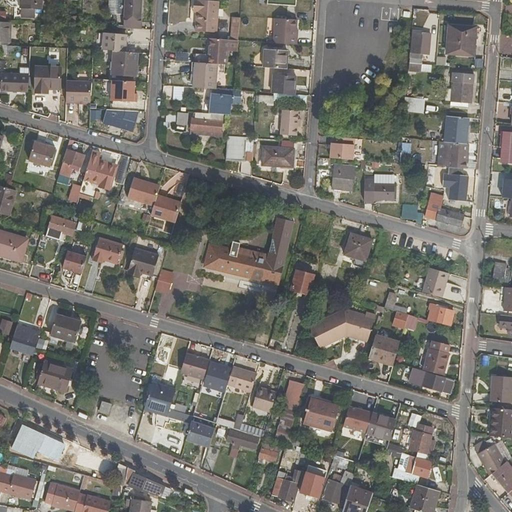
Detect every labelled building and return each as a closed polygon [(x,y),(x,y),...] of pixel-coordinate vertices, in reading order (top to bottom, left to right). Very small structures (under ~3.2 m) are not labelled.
[(20,0),(20,8),(41,9),(41,0),(20,0)] [(117,0),(117,14),(124,14),(124,28),(140,29),(141,0),(117,0)] [(199,12),(218,14),(219,1),(201,0),(194,0),(194,8),(197,8),(197,12),(199,12)] [(218,14),(199,12),(198,31),(217,32),(218,14)] [(232,17),(231,33),(240,34),(241,18),(232,17)] [(273,43),(297,45),(297,36),(296,36),(297,20),(275,18),(273,43)] [(11,23),(0,22),(0,45),(10,46),(11,23)] [(446,54),(474,56),(477,28),(449,25),(448,30),(445,30),(443,41),(447,42),(446,54)] [(419,59),(421,33),(412,32),(409,63),(428,65),(428,60),(419,59)] [(114,51),(126,52),(127,34),(104,33),(103,50),(114,51)] [(228,65),(229,50),(239,50),(239,41),(210,39),(209,54),(195,53),(195,62),(218,64),(228,65)] [(263,67),(287,69),(288,51),(265,49),(263,67)] [(135,62),(138,62),(139,53),(126,52),(114,51),(112,74),(134,76),(135,62)] [(212,89),(216,89),(218,64),(195,62),(193,87),(212,89)] [(35,93),(49,93),(49,89),(61,90),(61,68),(36,67),(35,93)] [(469,104),(472,104),(474,75),(453,73),(451,106),(468,107),(469,104)] [(29,93),(30,75),(1,74),(1,91),(29,93)] [(272,93),(295,95),(296,77),(274,75),(272,93)] [(112,102),(137,103),(138,95),(135,95),(135,82),(112,81),(112,102)] [(67,82),(66,102),(91,103),(92,83),(67,82)] [(174,86),(173,99),(183,100),(184,87),(174,86)] [(231,104),(241,104),(241,91),(236,90),(216,89),(212,89),(210,114),(223,115),(228,115),(230,115),(231,104)] [(268,102),(274,103),(274,96),(257,94),(256,100),(268,101),(268,102)] [(56,108),(56,95),(34,95),(34,109),(56,108)] [(407,112),(423,114),(425,99),(409,98),(407,112)] [(66,124),(79,124),(79,107),(66,107),(66,124)] [(297,136),(299,111),(282,109),(280,135),(297,136)] [(90,120),(101,120),(101,110),(89,110),(90,120)] [(103,123),(134,133),(140,112),(107,110),(103,123)] [(189,112),(178,112),(177,124),(188,125),(189,112)] [(195,118),(192,118),(191,134),(221,137),(223,115),(210,114),(195,113),(195,118)] [(450,142),(467,143),(469,118),(447,116),(445,142),(450,142)] [(502,148),(501,163),(511,163),(511,132),(504,132),(503,135),(501,135),(499,148),(502,148)] [(241,161),(240,174),(252,178),(254,139),(254,138),(227,136),(225,160),(241,161)] [(355,139),(332,137),(331,159),(354,160),(355,139)] [(29,160),(51,167),(57,148),(35,142),(29,160)] [(467,143),(450,142),(449,160),(446,160),(446,167),(466,169),(469,143),(467,143)] [(262,165),(293,167),(294,149),(264,147),(262,165)] [(64,162),(60,174),(71,178),(74,169),(80,171),(85,155),(69,150),(65,162),(64,162)] [(93,182),(110,187),(117,165),(99,160),(101,154),(92,151),(84,179),(93,182)] [(332,188),(353,191),(356,169),(334,166),(332,188)] [(134,178),(128,198),(155,206),(158,195),(161,186),(134,178)] [(109,190),(110,187),(93,182),(92,185),(109,190)] [(363,201),(374,201),(374,199),(394,200),(394,184),(363,183),(363,201)] [(77,202),(82,187),(73,184),(69,199),(77,202)] [(0,212),(10,216),(17,191),(0,185),(0,212)] [(155,206),(152,215),(176,222),(182,203),(158,195),(155,206)] [(426,217),(461,227),(464,215),(440,208),(440,206),(430,203),(426,217)] [(420,221),(421,206),(403,204),(402,219),(420,221)] [(50,228),(73,236),(77,223),(53,216),(50,228)] [(269,252),(243,246),(244,242),(235,239),(233,248),(210,242),(204,267),(279,285),(295,220),(278,216),(269,252)] [(80,229),(91,233),(94,225),(83,221),(80,229)] [(0,255),(22,262),(29,240),(0,231),(0,255)] [(44,241),(46,234),(43,233),(36,256),(41,258),(45,241),(44,241)] [(373,240),(351,233),(345,254),(366,261),(373,240)] [(104,260),(118,264),(124,245),(100,238),(93,259),(103,262),(104,260)] [(142,272),(153,276),(159,255),(136,248),(129,273),(140,276),(142,272)] [(83,274),(88,257),(69,251),(64,268),(83,274)] [(499,283),(510,284),(511,272),(505,271),(506,265),(496,264),(493,284),(499,285),(499,283)] [(423,292),(443,298),(450,274),(430,268),(423,292)] [(309,295),(315,275),(297,270),(291,289),(309,295)] [(162,271),(156,289),(168,293),(174,275),(162,271)] [(499,311),(511,311),(511,289),(501,288),(499,311)] [(397,298),(395,294),(390,292),(385,307),(407,314),(408,309),(395,305),(397,298)] [(385,307),(380,326),(403,333),(409,314),(407,314),(385,307)] [(428,320),(451,326),(455,312),(437,307),(431,310),(428,320)] [(368,342),(376,315),(367,312),(366,316),(345,309),(309,326),(320,349),(347,336),(368,342)] [(51,335),(77,343),(83,322),(57,314),(51,335)] [(511,316),(495,315),(494,325),(511,327),(511,316)] [(3,319),(0,330),(0,333),(7,335),(11,321),(3,319)] [(276,324),(272,339),(279,341),(283,326),(276,324)] [(15,333),(10,348),(34,355),(35,349),(38,340),(15,333)] [(377,335),(370,359),(394,366),(395,362),(401,341),(377,335)] [(431,347),(449,352),(451,346),(433,341),(431,347)] [(430,349),(424,369),(445,374),(450,354),(448,353),(449,352),(431,347),(431,349),(430,349)] [(204,380),(210,360),(187,353),(181,373),(204,380)] [(38,383),(67,392),(74,370),(45,361),(42,370),(39,369),(38,373),(41,374),(38,383)] [(228,385),(233,370),(212,364),(206,387),(226,392),(228,385)] [(252,392),(258,374),(234,367),(233,370),(228,385),(252,392)] [(456,379),(427,371),(423,386),(451,394),(456,379)] [(493,402),(511,403),(511,378),(493,376),(491,402),(493,402)] [(301,400),(306,384),(296,381),(291,397),(301,400)] [(146,405),(144,410),(168,417),(170,409),(176,389),(153,382),(146,405)] [(271,412),(277,393),(260,388),(253,407),(271,412)] [(304,423),(333,431),(340,406),(312,398),(304,423)] [(100,411),(110,414),(112,404),(103,401),(100,410),(100,411)] [(185,414),(187,406),(177,404),(175,411),(185,414)] [(216,418),(218,407),(210,405),(207,416),(216,418)] [(373,412),(350,405),(341,433),(365,441),(373,412)] [(490,436),(511,437),(511,409),(511,410),(493,408),(490,436)] [(390,443),(397,420),(373,412),(365,441),(388,448),(390,443)] [(241,430),(245,416),(238,414),(236,423),(219,418),(217,423),(241,430)] [(210,446),(215,431),(192,423),(187,438),(210,446)] [(429,449),(434,450),(436,442),(431,441),(435,428),(419,424),(417,431),(415,431),(410,449),(428,454),(429,449)] [(260,439),(231,430),(227,441),(233,443),(232,448),(239,450),(241,445),(257,450),(260,439)] [(13,449),(34,459),(41,443),(21,433),(13,449)] [(506,463),(495,445),(489,448),(486,441),(475,447),(479,454),(478,454),(490,476),(493,473),(506,463)] [(388,449),(406,454),(407,448),(390,443),(388,448),(388,449)] [(351,457),(352,449),(342,448),(341,455),(351,457)] [(260,457),(276,462),(279,453),(262,449),(260,457)] [(433,462),(410,455),(405,471),(396,468),(393,478),(418,485),(420,477),(428,479),(433,462)] [(511,490),(511,467),(507,462),(506,463),(493,473),(509,493),(511,490)] [(125,486),(125,485),(128,467),(120,463),(113,483),(125,486)] [(165,487),(135,474),(136,471),(128,467),(125,485),(136,488),(162,495),(165,487)] [(295,502),(304,472),(296,470),(292,482),(277,477),(272,495),(295,502)] [(320,498),(325,478),(307,473),(301,492),(320,498)] [(2,491),(31,500),(37,482),(16,475),(15,477),(6,475),(2,491)] [(345,505),(351,487),(329,480),(324,498),(345,505)] [(367,511),(372,497),(374,493),(351,485),(351,487),(345,505),(343,511),(367,511)] [(416,510),(422,511),(434,511),(441,492),(418,485),(411,509),(416,510)] [(81,492),(58,486),(51,506),(70,511),(75,511),(80,495),(81,492)] [(120,497),(121,488),(113,487),(112,496),(120,497)] [(172,490),(165,487),(162,495),(169,497),(172,490)] [(136,488),(150,495),(150,493),(162,497),(162,495),(136,488)] [(108,511),(111,504),(80,495),(75,511),(108,511)] [(301,510),(304,499),(297,496),(293,508),(301,510)] [(127,507),(131,507),(129,511),(150,511),(152,503),(132,499),(132,500),(128,499),(127,507)]
